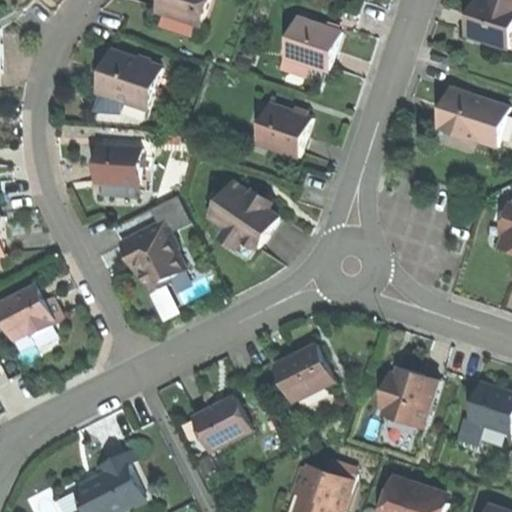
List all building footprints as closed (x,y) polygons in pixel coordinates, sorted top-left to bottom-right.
[(166,0),(166,1),(163,11),(205,25),(213,0),(166,0)] [(511,0),(500,0),(501,0),(500,0),(480,0),(476,14),(470,34),(511,47),(511,0)] [(333,28),(303,19),(290,57),(313,64),(332,70),(338,51),(344,32),(339,30),(333,28)] [(163,66),(114,50),(108,70),(102,91),(104,91),(127,99),(151,107),(163,66)] [(309,75),(313,64),(290,57),(287,68),(309,75)] [(511,112),(511,106),(455,88),(450,104),(444,122),(466,129),(464,135),(501,147),(511,112)] [(123,113),(127,99),(104,91),(97,111),(123,113)] [(299,113),(273,104),(260,142),(303,157),(311,135),(316,118),(311,116),(299,113)] [(301,107),(299,113),(311,116),(312,111),(301,107)] [(442,128),(464,135),(466,129),(444,122),(442,128)] [(147,149),(104,146),(102,164),(101,181),(144,184),(147,149)] [(254,194),(237,183),(214,217),(230,228),(224,237),(242,249),(248,241),(261,249),(273,232),(283,216),(272,209),(274,207),(254,194)] [(257,190),(254,194),(274,207),(277,202),(257,190)] [(168,220),(124,242),(132,258),(140,254),(145,265),(142,267),(146,275),(150,282),(155,293),(175,283),(172,279),(191,270),(181,250),(183,249),(168,220)] [(255,258),(261,249),(248,241),(242,249),(255,258)] [(140,254),(132,258),(142,278),(146,275),(142,267),(145,265),(140,254)] [(46,283),(42,285),(50,301),(54,299),(46,283)] [(55,321),(63,317),(65,321),(66,321),(61,311),(55,298),(54,299),(50,301),(42,285),(0,306),(18,340),(34,331),(36,336),(57,325),(55,321)] [(57,325),(65,321),(63,317),(55,321),(57,325)] [(339,382),(320,344),(303,353),(279,365),(298,402),(339,382)] [(388,415),(426,427),(442,380),(420,373),(403,367),(401,376),(397,387),(391,385),(384,405),(391,407),(388,415)] [(395,374),(391,385),(397,387),(401,376),(395,374)] [(511,391),(500,387),(485,383),(473,420),(490,425),(511,432),(511,391)] [(257,431),(240,397),(221,406),(199,417),(216,451),(257,431)] [(482,451),(490,425),(473,420),(467,418),(459,443),(482,451)] [(88,485),(101,511),(122,511),(137,504),(134,498),(147,492),(133,464),(139,461),(134,451),(122,457),(103,467),(107,476),(88,485)] [(220,469),(212,455),(200,462),(208,476),(220,469)] [(330,472),(358,481),(362,469),(334,460),(330,472)] [(306,494),(312,495),(306,511),(347,511),(358,481),(330,472),(313,466),(311,471),(305,469),(297,491),(306,494)] [(435,489),(398,477),(386,511),(448,511),(452,503),(433,497),(435,489)] [(101,511),(88,485),(80,489),(90,509),(87,510),(85,511),(101,511)] [(150,498),(147,492),(134,498),(137,504),(150,498)] [(300,511),(306,511),(312,495),(306,494),(300,511)]
